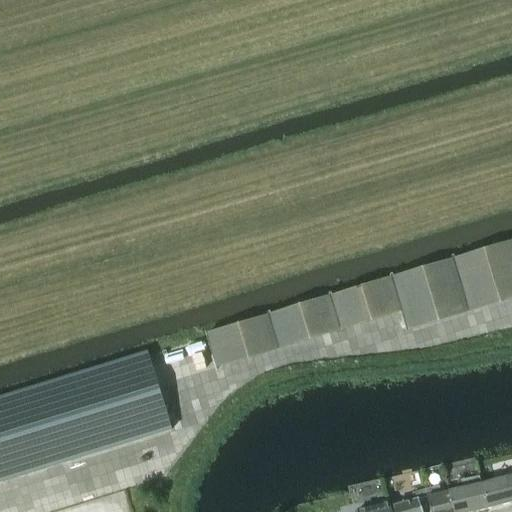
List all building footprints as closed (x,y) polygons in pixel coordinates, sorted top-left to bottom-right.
[(0,483),(170,432),(164,413),(156,385),(147,356),(0,400),(0,483)] [(511,476),(480,485),(486,509),(511,502),(511,476)] [(458,490),(448,493),(452,511),(474,511),(486,509),(480,485),(479,477),(457,482),(458,490)] [(439,487),(423,491),(425,498),(428,511),(452,511),(448,493),(441,494),(439,487)] [(413,500),(389,507),(390,511),(428,511),(425,498),(423,491),(411,494),(413,500)] [(355,511),(390,511),(389,507),(387,502),(356,511),(355,511)]
